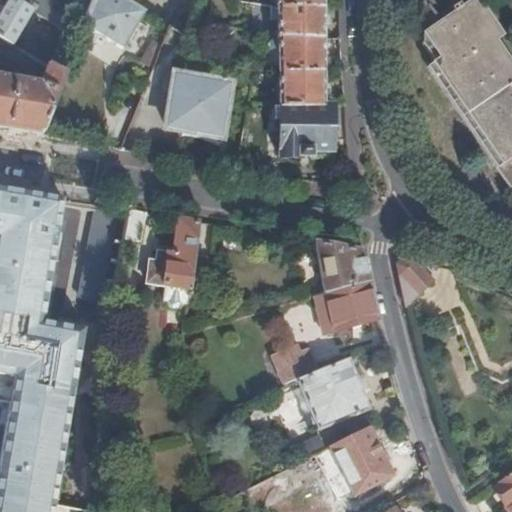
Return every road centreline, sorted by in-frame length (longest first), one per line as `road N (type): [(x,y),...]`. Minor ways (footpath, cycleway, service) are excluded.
road 1 (residential): [(448,511),(434,488),(374,276),(375,227)]
road 2 (residential): [(375,227),(93,177)]
road 3 (residential): [(406,199),(370,108),(360,0)]
road 4 (unclassified): [(511,270),(450,239),(406,199)]
